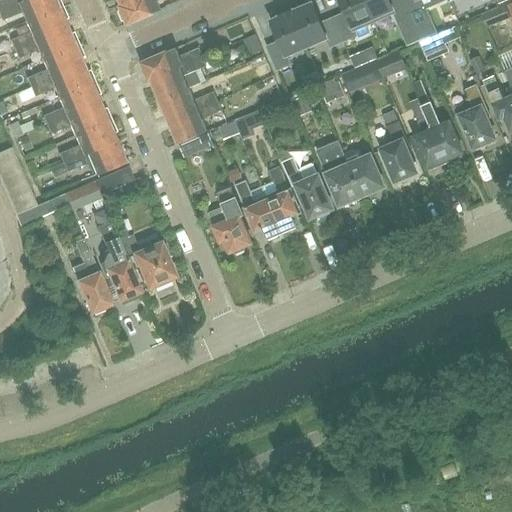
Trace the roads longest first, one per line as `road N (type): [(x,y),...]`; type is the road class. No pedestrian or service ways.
road 1 (residential): [(157,511),(511,355)]
road 2 (residential): [(234,335),(109,49)]
road 3 (residential): [(234,335),(511,215)]
road 4 (residential): [(0,432),(49,420),(234,335)]
road 5 (residential): [(109,49),(225,0)]
